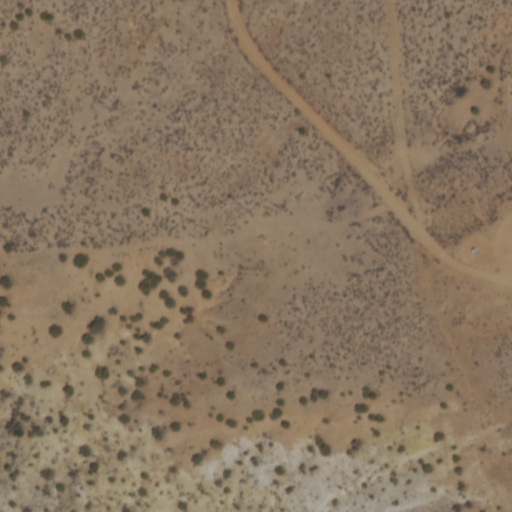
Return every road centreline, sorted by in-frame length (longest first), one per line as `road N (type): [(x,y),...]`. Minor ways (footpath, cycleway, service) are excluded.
road 1 (residential): [(215,0),(284,131),(417,280),(511,325)]
road 2 (residential): [(471,306),(507,511)]
